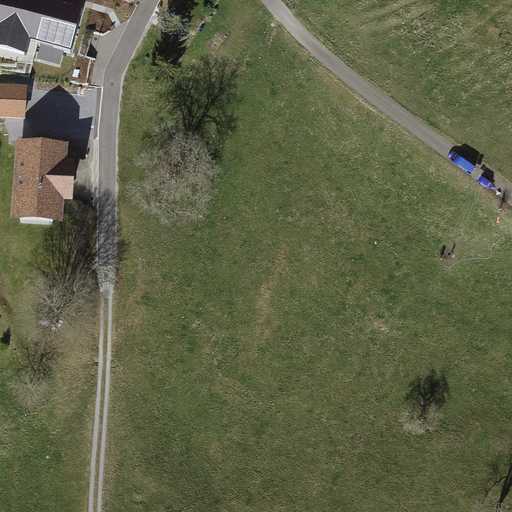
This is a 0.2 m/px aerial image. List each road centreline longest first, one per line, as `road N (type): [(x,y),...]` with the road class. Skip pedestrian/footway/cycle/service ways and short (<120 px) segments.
road 1 (track): [(151,0),(122,56),(108,115),(97,511)]
road 2 (track): [(511,199),(360,89),(268,0)]
